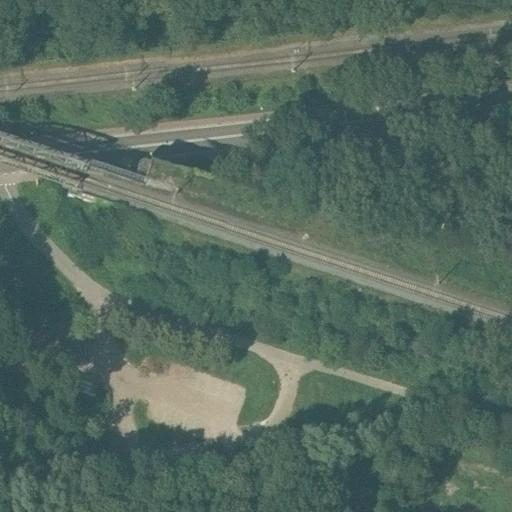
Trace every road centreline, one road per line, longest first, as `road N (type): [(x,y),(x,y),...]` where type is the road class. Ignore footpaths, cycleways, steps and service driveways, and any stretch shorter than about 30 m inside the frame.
road 1 (unclassified): [(426,400),(97,296),(53,259),(0,183)]
road 2 (tertiary): [(511,103),(84,152)]
